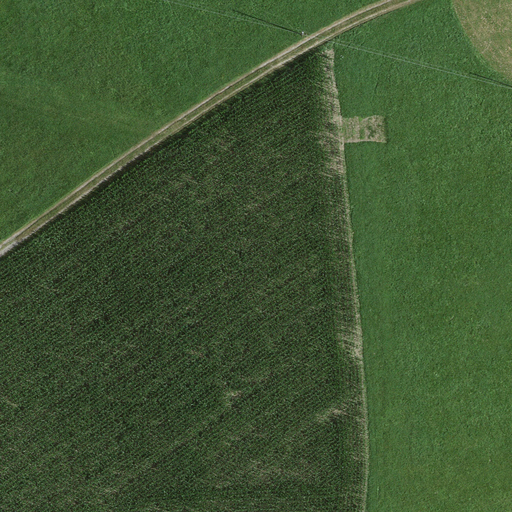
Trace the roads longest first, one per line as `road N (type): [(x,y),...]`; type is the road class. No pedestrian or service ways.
road 1 (track): [(384,511),(387,463),(339,26)]
road 2 (track): [(403,0),(339,26),(219,96),(0,250)]
